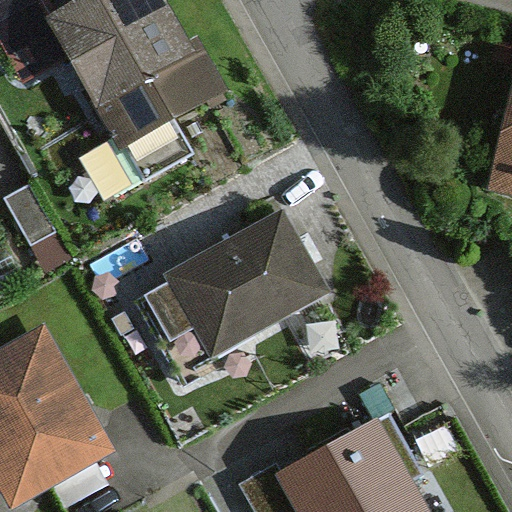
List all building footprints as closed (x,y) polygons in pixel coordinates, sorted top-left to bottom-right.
[(45,0),(0,0),(0,46),(23,88),(66,64),(119,159),(230,98),(198,41),(190,46),(164,0),(93,0),(57,21),(45,0)] [(511,79),(483,197),(511,204),(511,79)] [(282,212),(162,279),(212,367),(332,300),(282,212)] [(38,340),(0,361),(0,472),(16,502),(102,454),(38,340)] [(422,511),(379,429),(275,484),(289,511),(422,511)]
